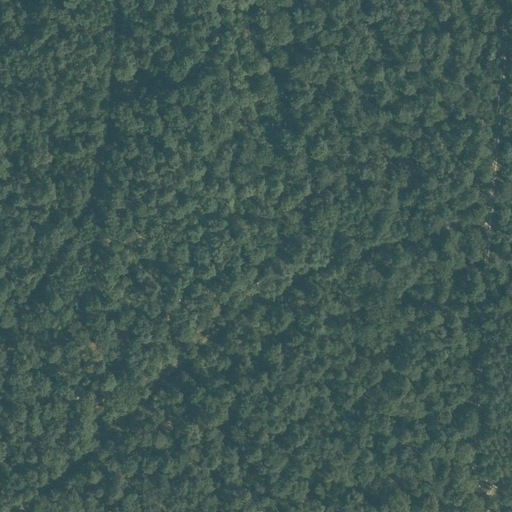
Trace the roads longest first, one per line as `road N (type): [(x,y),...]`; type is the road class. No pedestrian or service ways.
road 1 (unknown): [(11,511),(272,279),(484,218)]
road 2 (track): [(476,493),(470,474),(503,0)]
road 3 (track): [(0,321),(56,233),(99,184),(118,0)]
